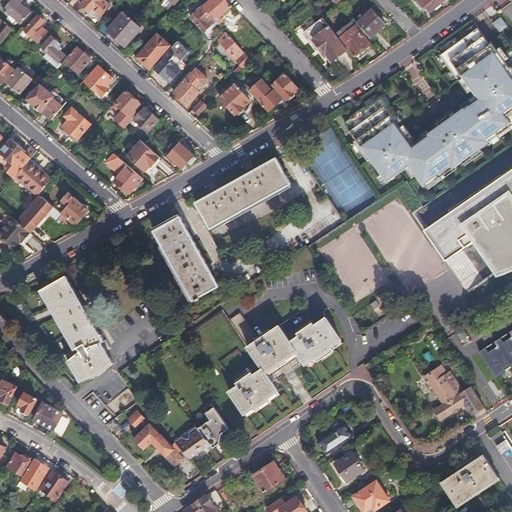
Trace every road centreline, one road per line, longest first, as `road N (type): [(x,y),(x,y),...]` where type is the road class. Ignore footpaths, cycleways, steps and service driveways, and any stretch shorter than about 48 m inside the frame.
road 1 (residential): [(282,433),(358,385),(406,451),(427,458),(511,407)]
road 2 (residential): [(172,509),(0,324)]
road 3 (residential): [(45,0),(224,159)]
road 4 (residential): [(121,214),(0,106)]
road 5 (residential): [(0,420),(91,479),(126,511)]
road 6 (residential): [(121,214),(0,284)]
road 7 (residential): [(172,509),(282,433)]
road 8 (residential): [(239,0),(329,98)]
road 9 (residential): [(329,98),(224,159)]
